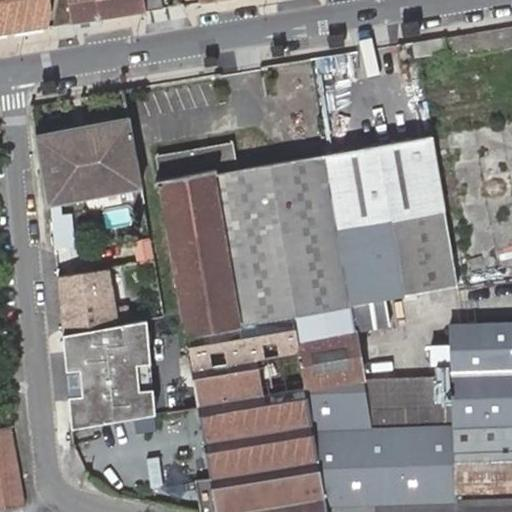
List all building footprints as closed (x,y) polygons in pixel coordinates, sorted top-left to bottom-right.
[(0,0),(0,33),(49,26),(52,12),(49,0),(0,0)] [(60,0),(55,25),(99,18),(95,0),(60,0)] [(95,0),(99,18),(144,11),(142,0),(95,0)] [(142,0),(144,11),(160,8),(158,0),(142,0)] [(511,26),(478,32),(479,35),(492,33),(494,45),(511,42),(511,26)] [(447,37),(416,42),(419,62),(450,57),(449,52),(494,45),(492,33),(479,35),(478,32),(447,37)] [(126,117),(37,134),(42,163),(44,177),(49,204),(54,203),(137,187),(126,117)] [(229,135),(161,147),(167,182),(161,183),(179,289),(199,405),(304,388),(325,511),(511,511),(511,501),(458,503),(457,492),(511,490),(511,322),(452,325),(453,373),(454,421),(370,423),(363,375),(355,323),(390,317),(388,302),(457,287),(431,137),(235,171),(229,135)] [(58,245),(72,242),(68,221),(53,225),(58,245)] [(145,239),(128,241),(131,264),(148,261),(145,239)] [(110,267),(61,275),(65,332),(131,320),(128,304),(116,306),(110,267)] [(131,320),(65,332),(72,428),(156,414),(149,317),(131,320)] [(453,373),(363,375),(370,423),(454,421),(453,373)] [(201,511),(325,511),(304,388),(199,405),(211,477),(196,479),(201,511)] [(31,505),(19,427),(0,430),(0,491),(3,509),(31,505)] [(182,454),(183,476),(207,474),(206,452),(182,454)]
